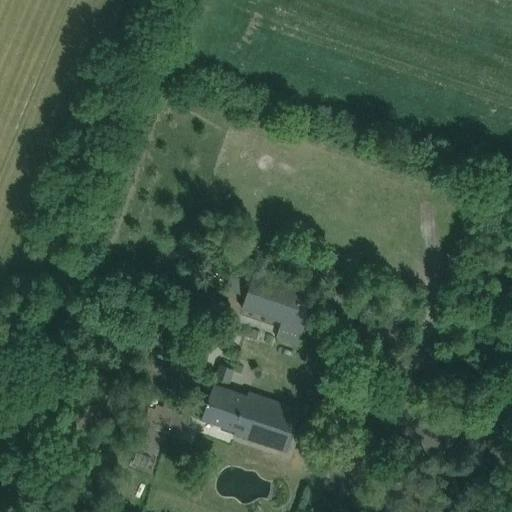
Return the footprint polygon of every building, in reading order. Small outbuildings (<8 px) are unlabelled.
[(244,264),(235,292),(247,296),(243,309),(281,322),(276,338),(298,345),(317,287),(257,267),(256,268),(244,264)] [(371,312),(364,330),(405,346),(412,327),(371,312)] [(221,364),(216,378),(230,382),(234,369),(221,364)] [(235,433),(287,451),(301,409),(249,392),(248,395),(214,384),(202,418),(236,430),(235,433)] [(163,406),(155,430),(183,439),(191,415),(163,406)]
